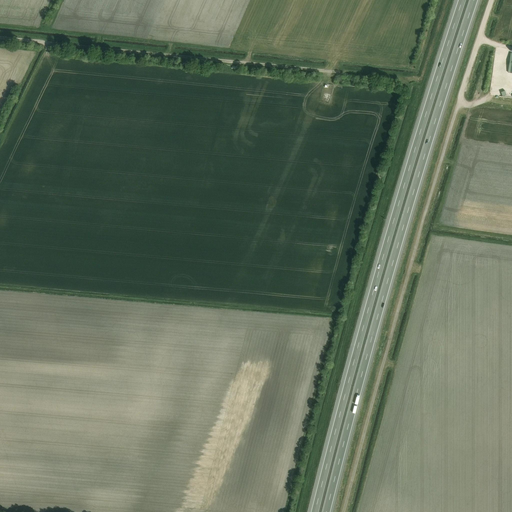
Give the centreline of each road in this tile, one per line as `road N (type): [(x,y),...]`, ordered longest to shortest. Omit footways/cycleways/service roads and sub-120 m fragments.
road 1 (motorway): [(326,511),(474,0)]
road 2 (track): [(492,0),(344,511)]
road 3 (motorway): [(463,0),(315,511)]
road 4 (track): [(342,73),(0,38)]
